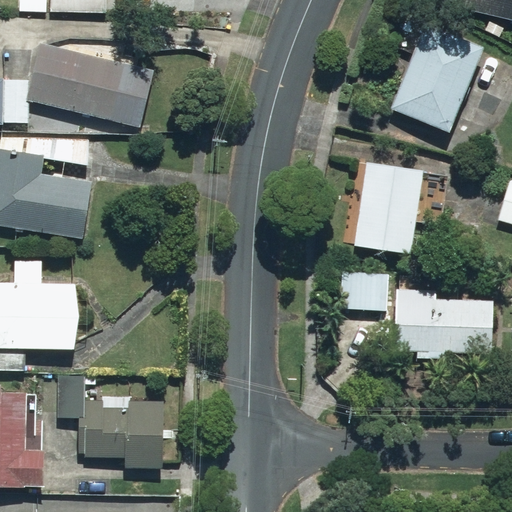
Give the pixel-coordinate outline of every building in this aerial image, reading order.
[(51,0),(51,12),(107,14),(107,0),(51,0)] [(511,0),(483,0),(481,12),(511,19),(511,0)] [(490,46),(426,19),(390,107),(454,133),(490,46)] [(0,124),(31,125),(31,102),(143,130),(158,72),(40,42),(30,80),(0,78),(0,124)] [(94,139),(0,134),(0,223),(86,236),(96,177),(46,169),(48,157),(90,164),(94,139)] [(449,173),(367,163),(357,244),(417,252),(421,224),(442,227),(449,173)] [(511,177),(501,220),(511,222),(511,177)] [(0,281),(0,349),(80,351),(81,280),(43,279),(44,261),(15,260),(15,282),(0,281)] [(390,275),(358,272),(355,305),(387,308),(390,275)] [(494,298),(400,293),(397,351),(491,356),(494,298)] [(30,385),(0,383),(0,485),(45,488),(47,450),(27,449),(30,385)] [(167,401),(84,397),(81,452),(126,455),(125,468),(163,470),(167,401)]
